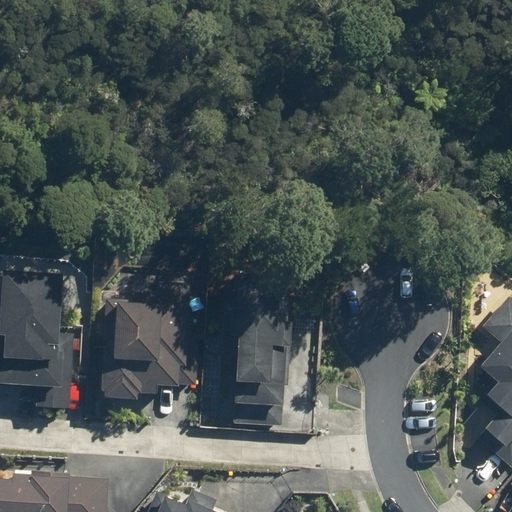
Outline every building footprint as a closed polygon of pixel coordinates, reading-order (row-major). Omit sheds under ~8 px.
[(56,332),(60,276),(1,272),(0,286),(0,385),(36,388),(35,408),(68,410),(73,333),(56,332)] [(277,278),(231,274),(229,300),(224,299),(219,364),(232,365),(231,384),(233,384),(231,404),(234,405),(232,424),(280,428),(288,324),(273,322),(277,278)] [(134,302),(105,300),(102,342),(104,343),(104,350),(101,349),(98,392),(102,392),(102,398),(134,400),(134,395),(153,396),(154,387),(175,388),(177,367),(183,367),(189,285),(155,283),(154,295),(135,294),(134,302)] [(476,437),(511,468),(511,466),(511,301),(507,297),(481,325),(499,343),(476,367),(494,384),(478,402),(494,417),(476,437)] [(10,482),(0,480),(0,511),(104,511),(107,480),(68,477),(68,474),(30,472),(30,477),(10,475),(10,482)] [(146,511),(210,511),(215,502),(190,491),(183,507),(166,499),(168,497),(156,492),(146,511)]
